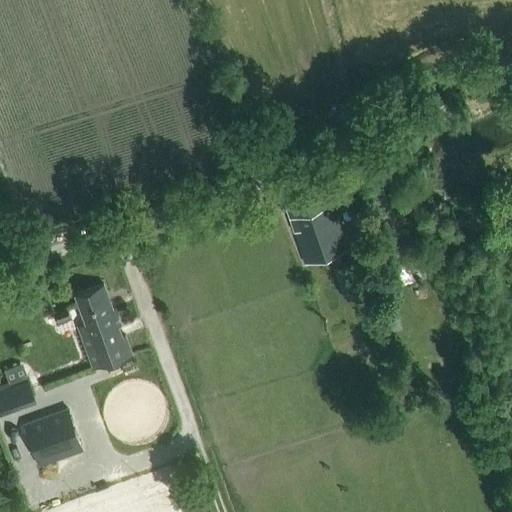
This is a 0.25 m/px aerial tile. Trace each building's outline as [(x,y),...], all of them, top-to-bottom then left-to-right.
[(306,263),(349,248),(334,204),(322,208),(315,190),(285,202),(306,263)] [(349,192),(335,197),(339,207),(353,202),(349,192)] [(353,240),(366,237),(360,218),(348,221),(353,240)] [(414,241),(389,249),(378,254),(384,272),(395,268),(401,285),(427,276),(414,241)] [(345,300),(370,292),(358,261),(334,269),(345,300)] [(93,367),(134,353),(121,314),(118,315),(106,282),(79,291),(87,316),(77,319),(93,367)] [(69,317),(64,305),(51,310),(55,322),(69,317)] [(0,386),(0,410),(38,399),(31,377),(0,386)] [(68,405),(26,419),(40,462),(82,448),(68,405)]
